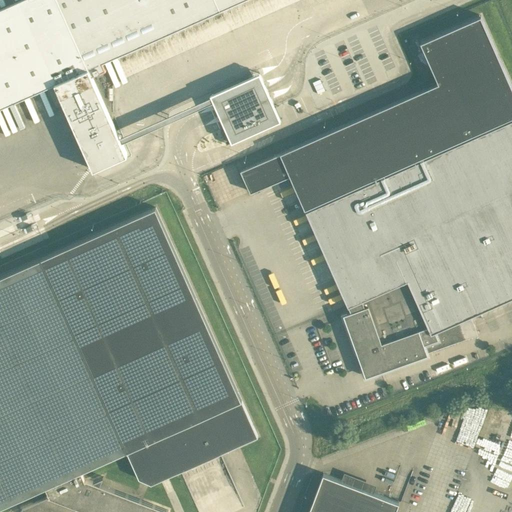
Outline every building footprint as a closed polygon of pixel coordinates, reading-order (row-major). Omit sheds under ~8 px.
[(0,107),(55,83),(93,169),(127,154),(121,140),(119,134),(92,75),(106,69),(103,61),(115,56),(138,46),(240,0),(18,0),(0,8),(0,107)] [(439,83),(242,170),(248,183),(252,192),(291,175),(316,232),(346,300),(351,312),(344,314),(366,376),(428,354),(427,352),(468,338),(477,335),(471,316),(511,297),(511,85),(481,15),(421,41),(439,83)] [(176,109),(119,134),(121,140),(166,120),(178,115),(213,99),(214,100),(219,112),(224,124),(226,128),(220,131),(226,143),(281,119),(275,107),(273,101),(268,90),(263,79),(260,71),(211,93),(176,109)] [(41,258),(0,276),(0,506),(46,487),(50,495),(22,507),(23,509),(25,511),(24,511),(74,511),(75,511),(76,509),(77,507),(78,503),(90,508),(89,511),(91,511),(167,511),(168,510),(103,484),(103,476),(93,481),(87,478),(85,479),(82,471),(127,450),(139,478),(151,483),(180,470),(220,453),(258,436),(156,207),(147,211),(41,258)] [(269,310),(273,324),(286,320),(282,307),(269,310)] [(329,475),(321,478),(308,511),(395,511),(399,502),(329,475)]
